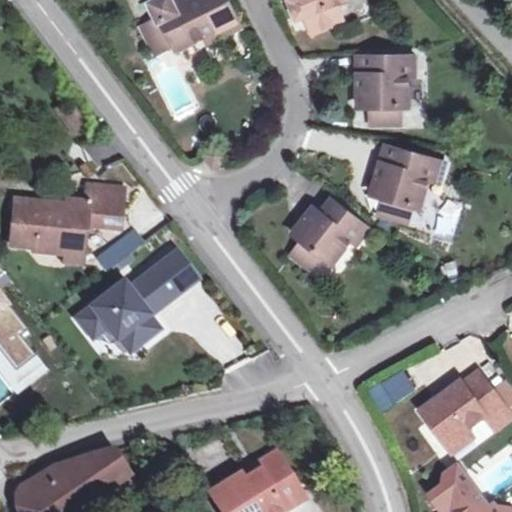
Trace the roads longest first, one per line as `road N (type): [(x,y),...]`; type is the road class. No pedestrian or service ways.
road 1 (residential): [(321,375),(0,460)]
road 2 (residential): [(36,0),(202,218)]
road 3 (residential): [(247,0),(298,81),(296,117),(280,154),(202,218)]
road 4 (residential): [(321,375),(511,284)]
road 5 (residential): [(202,218),(321,375)]
road 6 (residential): [(321,375),(349,412),(390,511)]
